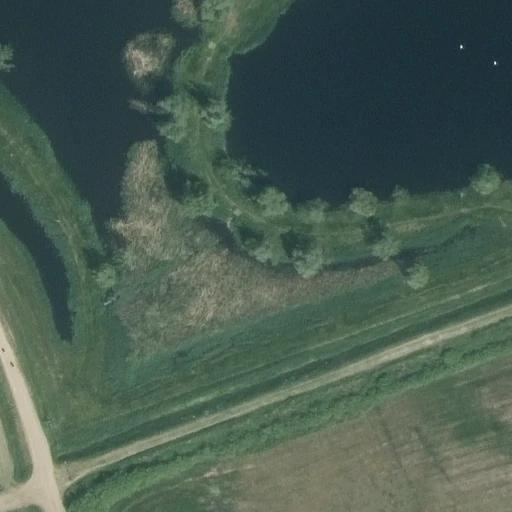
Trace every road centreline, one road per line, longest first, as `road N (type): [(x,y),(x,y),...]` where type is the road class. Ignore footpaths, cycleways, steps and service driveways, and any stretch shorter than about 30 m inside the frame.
road 1 (track): [(511,223),(318,235),(264,232),(234,210),(200,134),(203,92),(214,58),(254,0)]
road 2 (track): [(46,486),(511,319)]
road 3 (track): [(0,349),(22,381),(46,486)]
